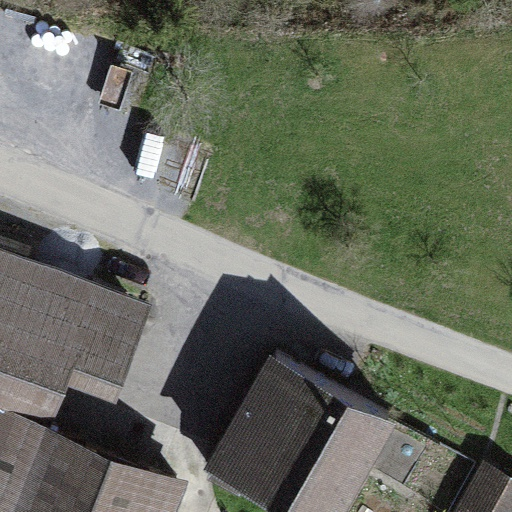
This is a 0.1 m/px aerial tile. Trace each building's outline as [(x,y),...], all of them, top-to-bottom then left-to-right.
[(205,199),(217,138),(180,131),(169,192),(205,199)] [(62,342),(112,364),(140,310),(84,284),(82,291),(0,260),(0,359),(1,357),(48,376),(62,342)] [(327,511),(385,410),(278,350),(216,458),(311,511),(327,511)] [(51,460),(3,441),(1,447),(0,446),(0,511),(163,511),(177,477),(62,433),(51,460)] [(511,511),(511,479),(486,465),(461,509),(466,511),(511,511)]
